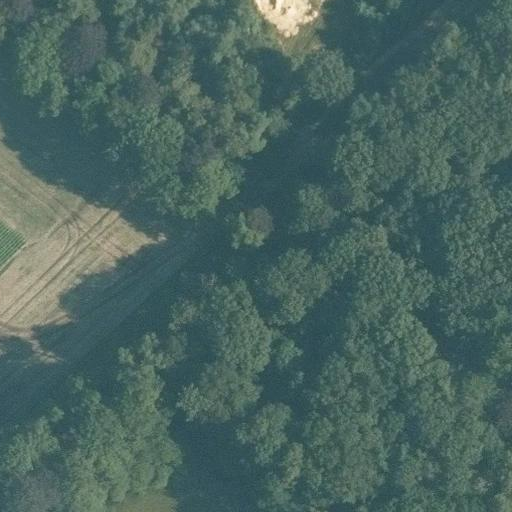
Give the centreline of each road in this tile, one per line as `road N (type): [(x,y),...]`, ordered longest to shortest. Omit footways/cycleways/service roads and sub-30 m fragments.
road 1 (track): [(273,239),(272,201),(342,103),(456,0)]
road 2 (track): [(511,397),(470,437),(456,511)]
